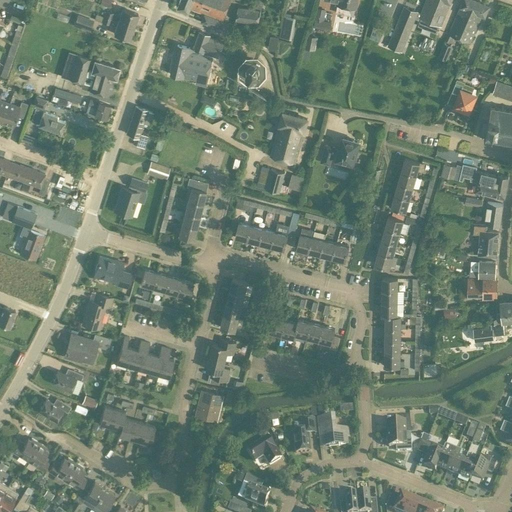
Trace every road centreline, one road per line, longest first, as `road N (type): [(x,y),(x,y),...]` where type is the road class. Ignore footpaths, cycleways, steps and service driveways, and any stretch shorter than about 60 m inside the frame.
road 1 (residential): [(53,429),(139,484),(165,484),(182,447),(195,345)]
road 2 (residential): [(355,357),(361,305),(344,287),(228,256),(214,261)]
road 3 (residential): [(0,412),(49,324),(84,233)]
road 4 (residential): [(103,177),(158,8)]
road 5 (residential): [(214,261),(84,233)]
road 6 (residential): [(274,60),(256,44),(158,8)]
